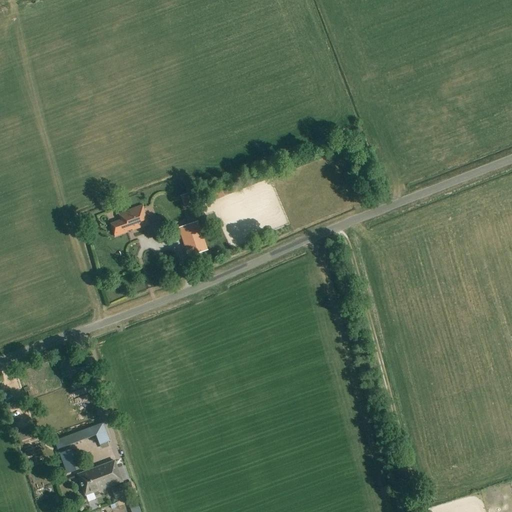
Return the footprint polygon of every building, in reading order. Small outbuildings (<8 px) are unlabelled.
[(191,206),(187,195),(180,197),(184,209),(191,206)] [(114,237),(149,224),(142,205),(118,214),(120,220),(109,224),(114,237)] [(179,228),(188,257),(206,251),(196,222),(179,228)] [(110,442),(103,423),(53,441),(57,450),(96,436),(100,446),(110,442)] [(77,471),(69,450),(58,454),(66,475),(77,471)] [(114,461),(77,475),(85,495),(93,492),(94,496),(99,495),(97,491),(122,482),(114,461)] [(115,499),(134,492),(130,482),(112,489),(115,499)] [(140,511),(137,501),(128,504),(130,511),(140,511)]
